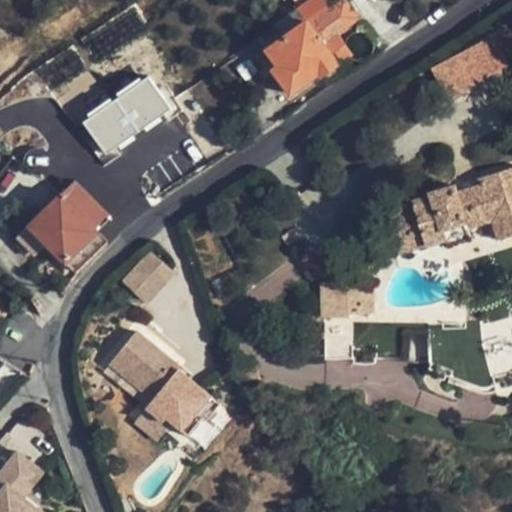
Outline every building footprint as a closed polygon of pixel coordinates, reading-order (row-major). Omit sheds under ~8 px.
[(321,76),(341,62),(327,41),(340,32),(350,26),(332,0),(309,0),(303,5),(311,18),(264,51),(292,92),(319,73),(321,76)] [(365,32),(369,34),(369,26),(361,23),(360,31),(365,32)] [(341,62),(350,56),(348,49),(348,42),(340,32),(327,41),(341,62)] [(503,68),(488,40),(439,67),(454,95),(503,68)] [(108,152),(177,109),(152,71),(84,114),(108,152)] [(511,234),(511,168),(480,177),(483,186),(460,192),(458,184),(430,192),(431,197),(389,209),(402,252),(446,240),(449,246),(472,240),(469,229),(495,222),(500,238),(511,234)] [(47,209),(31,225),(48,243),(68,262),(101,230),(99,227),(111,215),(76,180),(47,209)] [(11,229),(18,237),(31,225),(47,209),(39,201),(11,229)] [(36,254),(48,243),(31,225),(18,237),(36,254)] [(77,272),(109,239),(101,230),(68,262),(77,272)] [(156,249),(129,278),(152,299),(179,271),(156,249)] [(351,313),(359,313),(358,280),(323,281),(324,318),(351,317),(351,313)] [(373,280),(358,280),(359,313),(374,312),(373,280)] [(0,326),(13,311),(0,300),(0,326)] [(138,329),(109,361),(153,399),(147,406),(164,420),(168,417),(189,435),(204,417),(209,420),(221,405),(199,385),(190,396),(182,390),(192,379),(179,366),(179,365),(138,329)] [(352,359),(352,337),(328,337),(328,359),(352,359)] [(192,379),(182,390),(190,396),(199,385),(192,379)] [(349,426),(344,412),(334,416),(340,430),(349,426)] [(22,454),(17,450),(0,471),(0,489),(3,478),(22,454)] [(43,470),(22,454),(3,478),(0,489),(0,511),(45,511),(24,495),(43,470)]
